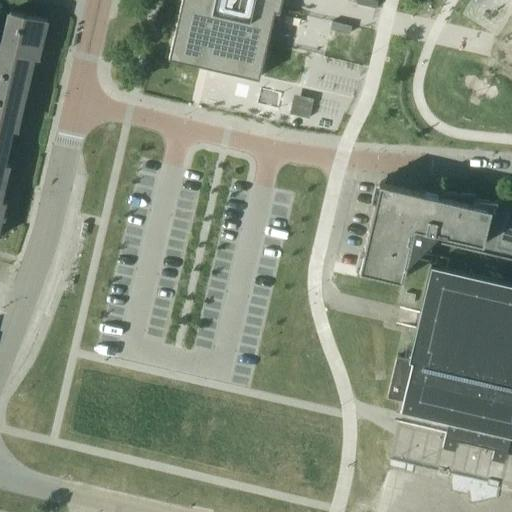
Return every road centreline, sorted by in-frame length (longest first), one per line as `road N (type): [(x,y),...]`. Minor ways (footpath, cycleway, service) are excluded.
road 1 (residential): [(511,170),(306,154),(75,103)]
road 2 (residential): [(0,359),(49,228),(75,103)]
road 3 (residential): [(151,511),(0,476)]
